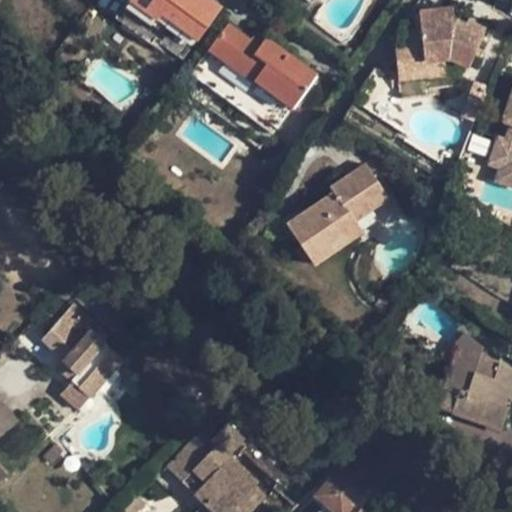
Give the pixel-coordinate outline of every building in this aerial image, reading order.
[(127,0),(115,16),(150,43),(154,39),(182,59),(219,8),(209,0),(127,0)] [(394,49),(396,63),(444,59),(451,58),(469,66),(483,31),(453,18),(451,7),(418,12),(420,29),(407,30),(408,47),(394,49)] [(256,46),(249,40),(227,25),(191,73),(249,115),(253,111),(276,128),(315,75),(263,38),(256,46)] [(255,32),(249,40),(256,46),(263,38),(255,32)] [(447,76),(444,59),(396,63),(398,81),(447,76)] [(461,117),(473,122),(487,85),(476,80),(461,117)] [(511,92),(504,118),(511,121),(505,138),(497,136),(489,158),(488,163),(500,167),(511,171),(511,92)] [(485,170),(488,163),(489,158),(472,152),(467,163),(485,170)] [(389,195),(367,163),(330,187),(333,192),(287,224),(313,262),(362,230),(355,218),(389,195)] [(511,171),(500,167),(495,179),(511,184),(511,171)] [(77,304),(43,340),(63,360),(76,373),(85,363),(97,376),(123,350),(77,304)] [(418,325),(423,320),(417,314),(412,319),(418,325)] [(511,367),(481,356),(482,347),(464,331),(453,343),(457,348),(438,407),(500,428),(511,392),(511,367)] [(70,379),(76,373),(63,360),(56,366),(70,379)] [(0,400),(0,437),(19,420),(0,400)] [(227,458),(246,438),(229,421),(208,443),(194,431),(163,464),(183,484),(197,471),(207,479),(196,491),(207,502),(217,511),(252,511),(265,499),(253,488),(255,484),(227,458)] [(344,511),(367,486),(343,464),(317,494),(327,505),(321,511),(344,511)] [(217,511),(207,502),(197,511),(217,511)]
